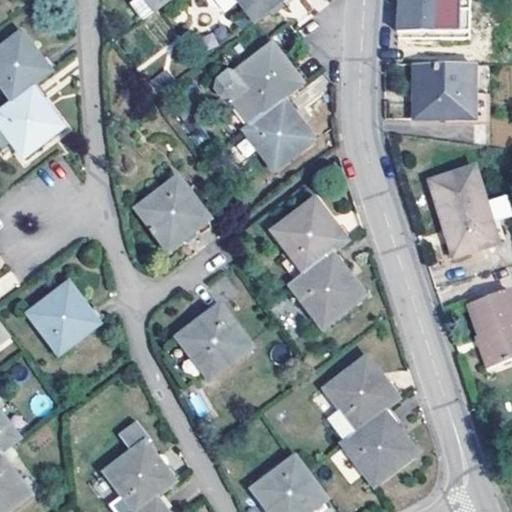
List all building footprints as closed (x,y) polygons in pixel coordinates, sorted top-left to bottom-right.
[(143,18),(167,0),(137,0),(131,4),(143,18)] [(241,0),(256,19),(281,0),(241,0)] [(474,0),(399,0),(397,35),(473,37),(474,0)] [(0,55),(0,90),(12,107),(33,91),(32,90),(40,85),(51,76),(33,52),(23,39),(0,55)] [(280,100),(301,85),(288,67),(272,45),(232,75),(262,116),(282,102),(280,100)] [(448,52),(446,67),(473,68),(474,53),(448,52)] [(446,67),(417,67),(414,121),(473,123),(475,68),(473,68),(446,67)] [(33,91),(45,107),(52,101),(40,85),(32,90),(33,91)] [(12,109),(0,118),(0,147),(4,153),(12,146),(26,164),(65,134),(46,109),(45,107),(33,91),(12,107),(11,108),(12,109)] [(263,117),(242,133),(272,173),(312,142),(282,102),(262,116),(263,117)] [(511,246),(487,171),(443,185),(468,261),(511,246)] [(177,182),(136,213),(165,251),(188,234),(207,220),(177,182)] [(272,232),(304,275),(331,256),(330,254),(346,243),(314,201),(272,232)] [(306,276),(290,288),(321,329),(363,299),(346,276),(331,256),(304,275),(306,276)] [(87,304),(72,285),(30,316),(62,359),(104,327),(87,304)] [(511,299),(484,309),(495,340),(499,355),(503,353),(510,372),(511,371),(511,299)] [(198,323),(174,341),(206,383),(249,351),(216,309),(198,323)] [(501,375),(510,372),(503,353),(499,355),(495,340),(490,342),(501,375)] [(324,390),(356,433),(382,413),(381,412),(396,401),(364,360),(324,390)] [(210,413),(201,391),(189,396),(198,418),(210,413)] [(356,434),(341,445),(372,488),(414,456),(382,413),(356,433),(356,434)] [(0,457),(1,457),(20,444),(0,416),(0,457)] [(105,479),(129,511),(144,511),(154,505),(156,504),(155,502),(174,489),(145,450),(105,479)] [(0,511),(18,511),(33,502),(1,457),(0,457),(0,511)] [(266,511),(312,511),(324,503),(293,461),(252,492),(266,511)]
